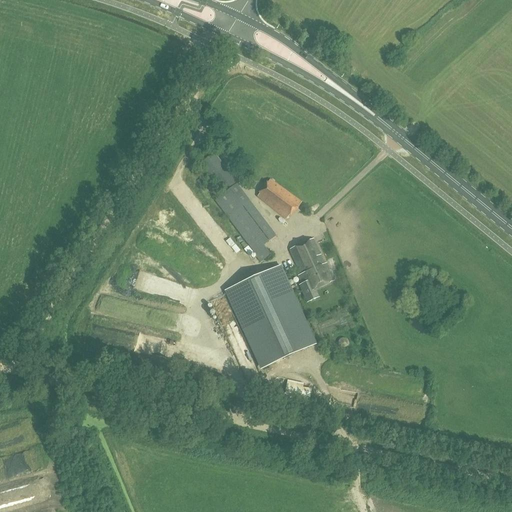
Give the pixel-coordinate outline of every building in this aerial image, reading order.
[(197,150),(204,160),(214,153),(207,143),(197,150)] [(275,236),(215,154),(201,164),(224,195),(216,201),(261,261),(270,255),(263,246),(275,236)] [(256,197),(285,220),(302,202),(270,179),(256,197)] [(299,285),(306,303),(319,298),(315,290),(334,281),(326,264),(325,265),(313,239),(289,250),(300,274),(298,275),(302,284),(299,285)] [(216,244),(220,252),(224,250),(220,242),(216,244)] [(264,365),(315,342),(282,267),(230,290),(264,365)] [(231,337),(242,331),(226,300),(215,305),(231,337)] [(156,318),(157,311),(142,308),(141,315),(156,318)] [(219,325),(212,330),(217,336),(223,331),(219,325)] [(303,401),(312,401),(312,389),(303,390),(303,401)] [(20,486),(23,508),(33,507),(31,485),(20,486)]
